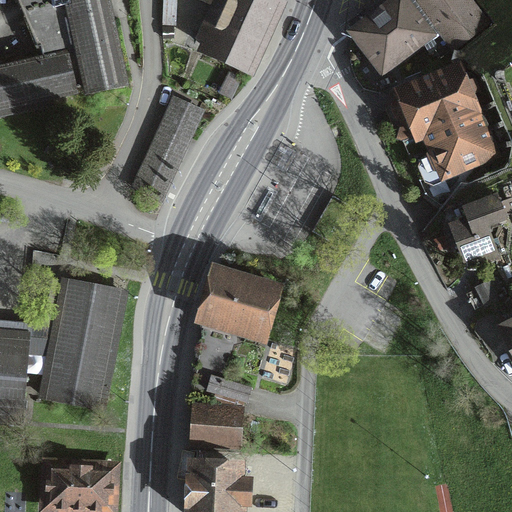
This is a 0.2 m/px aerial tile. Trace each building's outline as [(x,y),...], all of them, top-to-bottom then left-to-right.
[(18,0),(37,46),(41,45),(44,59),(0,69),(0,107),(74,92),(73,86),(86,83),(88,92),(125,84),(105,0),(18,0)] [(190,0),(163,0),(163,26),(190,26),(190,0)] [(263,0),(216,0),(227,5),(207,49),(249,68),(277,6),(263,0)] [(487,23),(469,0),(405,0),(351,40),(350,51),(351,65),(355,78),(363,89),(380,93),(382,88),(439,58),(487,23)] [(394,96),(392,117),(425,194),(441,206),(481,159),(479,157),(496,149),(478,108),(466,113),(462,102),(452,99),(450,93),(454,84),(449,73),(394,96)] [(172,102),(133,187),(161,200),(200,115),(172,102)] [(470,219),(451,226),(465,260),(478,255),(481,263),(490,259),(487,251),(494,248),(487,229),(507,222),(497,197),(466,208),(470,219)] [(348,207),(333,198),(314,231),(329,240),(348,207)] [(277,280),(225,254),(205,318),(261,335),(277,280)] [(496,279),(469,293),(477,309),(504,294),(496,279)] [(65,281),(43,396),(101,407),(123,292),(65,281)] [(204,326),(193,393),(219,401),(220,394),(247,402),(251,388),(224,380),(237,335),(204,326)] [(0,334),(0,418),(19,420),(26,337),(0,334)] [(197,409),(195,440),(235,443),(238,413),(197,409)] [(252,457),(252,474),(261,475),(261,485),(288,486),(289,459),(252,457)] [(48,465),(46,507),(111,510),(113,468),(48,465)] [(193,465),(190,511),(236,511),(237,501),(244,501),(245,482),(238,481),(238,467),(193,465)]
